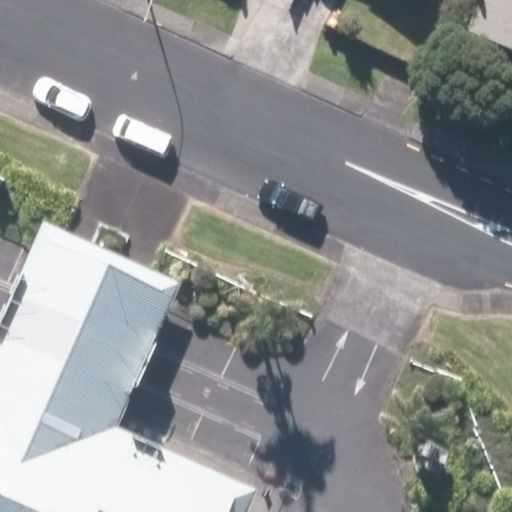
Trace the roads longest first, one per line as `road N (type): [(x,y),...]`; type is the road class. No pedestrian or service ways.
road 1 (residential): [(0,10),(511,234)]
road 2 (unknown): [(0,305),(317,435)]
